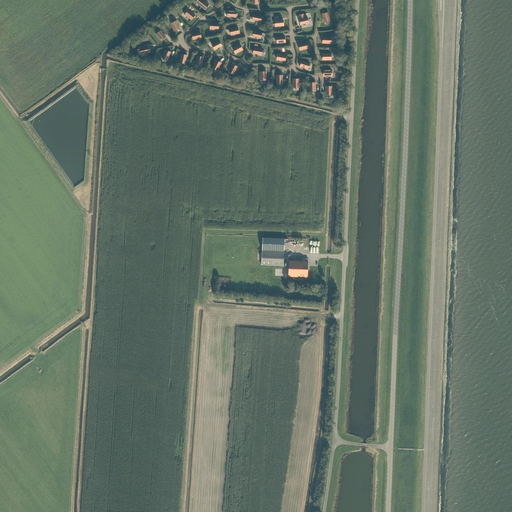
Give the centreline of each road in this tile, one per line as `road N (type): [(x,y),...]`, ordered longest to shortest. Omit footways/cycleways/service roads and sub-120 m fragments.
road 1 (tertiary): [(390,448),(409,0)]
road 2 (unclassified): [(334,440),(358,0)]
road 3 (residential): [(246,10),(226,3),(178,43),(241,62)]
